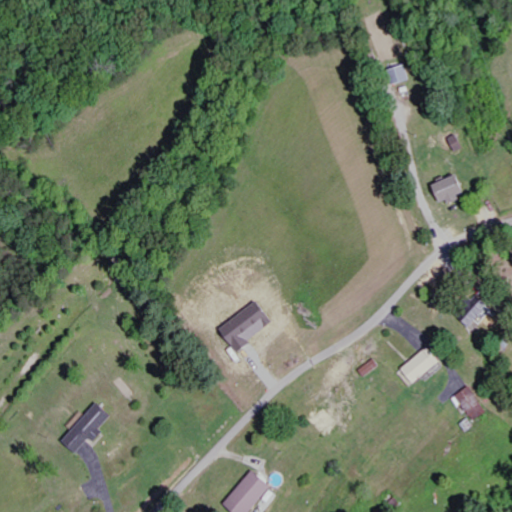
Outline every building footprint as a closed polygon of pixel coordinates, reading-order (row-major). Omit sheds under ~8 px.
[(453,138),(460,152),(468,147),(460,134),(453,138)] [(470,196),(464,175),(438,183),(444,204),(470,196)] [(463,315),(476,330),(496,311),(483,297),(463,315)] [(226,326),(241,350),(281,325),(267,301),(226,326)] [(407,367),(419,383),(446,363),(435,347),(407,367)] [(466,405),(478,422),(492,412),(474,386),(457,398),(463,407),(466,405)] [(68,441),(83,456),(107,429),(106,428),(118,415),(104,402),(68,441)] [(76,430),(91,416),(86,412),(71,426),(76,430)] [(230,504),(239,511),(255,511),(278,485),(259,470),(230,504)]
